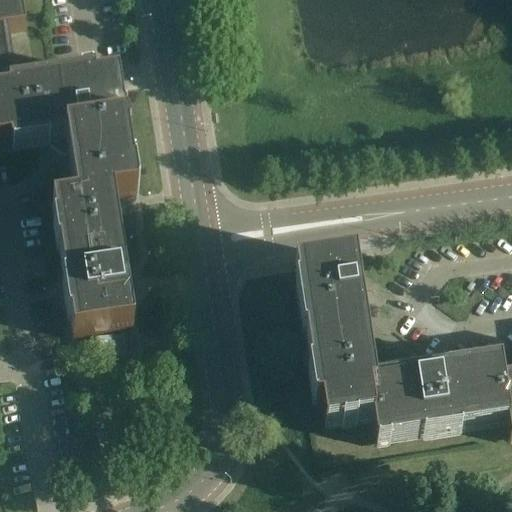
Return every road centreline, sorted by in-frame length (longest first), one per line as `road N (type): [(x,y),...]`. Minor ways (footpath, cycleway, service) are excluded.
road 1 (tertiary): [(153,511),(207,478),(224,434),(201,252)]
road 2 (tertiary): [(198,232),(162,0)]
road 3 (residential): [(201,252),(362,228),(405,213)]
road 4 (residential): [(405,213),(198,232)]
